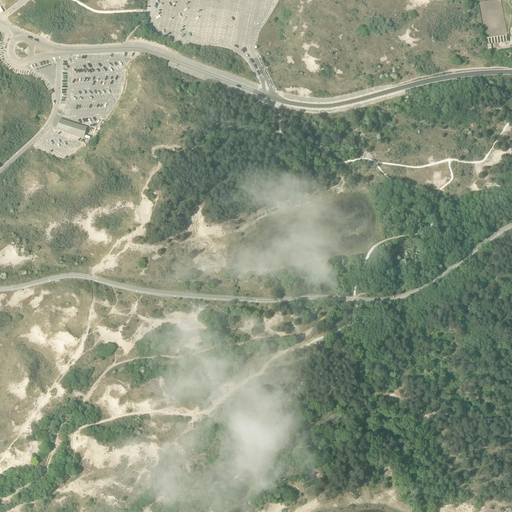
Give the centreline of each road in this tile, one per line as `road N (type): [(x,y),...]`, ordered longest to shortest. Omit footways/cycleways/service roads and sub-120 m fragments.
road 1 (unknown): [(511,212),(453,246),(428,273),(354,295),(296,337),(114,364),(65,416),(42,473),(8,497)]
road 2 (tertiary): [(511,72),(303,104),(136,49),(70,52)]
